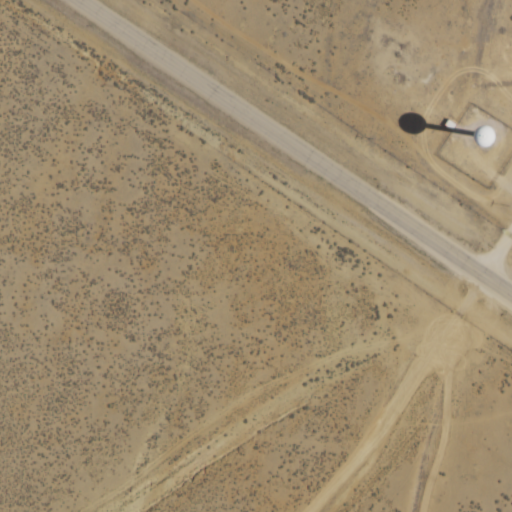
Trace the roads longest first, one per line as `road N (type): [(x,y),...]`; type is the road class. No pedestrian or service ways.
road 1 (secondary): [(511,297),(72,0)]
road 2 (track): [(438,250),(319,372),(109,511)]
road 3 (track): [(480,277),(378,443),(315,511)]
